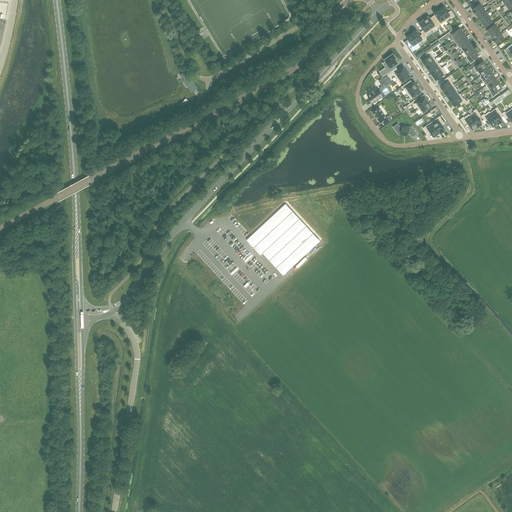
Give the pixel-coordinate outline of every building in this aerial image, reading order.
[(475,13),(483,8),(479,4),(472,9),(473,10),(472,10),(475,14),(475,13)] [(439,9),(446,20),(451,17),(452,18),(454,16),(451,11),(448,12),(444,6),(439,9)] [(475,13),(478,18),(486,12),(483,8),(475,13)] [(439,9),(434,13),(435,15),(438,18),(435,20),(439,26),(441,24),(446,20),(439,9)] [(486,12),(478,18),(482,22),(489,17),(486,12)] [(424,19),(423,19),(431,30),(435,28),(436,27),(436,28),(439,26),(435,20),(433,22),(430,18),(428,16),(424,19)] [(489,17),(482,22),(485,27),(492,21),(489,17)] [(423,20),(419,23),(423,30),(421,32),(426,39),(425,37),(427,35),(427,33),(431,30),(423,19),(423,20)] [(490,34),(498,29),(494,24),(487,29),(490,34)] [(452,33),(449,35),(452,40),(451,41),(453,39),(462,33),(462,32),(460,29),(459,28),(452,33)] [(490,34),(493,38),(501,33),(498,29),(490,34)] [(416,30),(411,34),(419,44),(418,43),(423,40),(423,41),(426,39),(421,32),(422,34),(420,36),(416,30)] [(462,33),(453,39),(456,44),(465,37),(462,33)] [(493,38),(493,39),(495,42),(496,42),(497,43),(504,38),(501,33),(493,38)] [(411,34),(406,37),(411,44),(409,46),(412,51),(415,49),(414,48),(419,44),(411,34)] [(448,36),(446,34),(439,39),(441,42),(448,36)] [(465,37),(456,44),(459,48),(460,48),(460,47),(468,42),(465,37)] [(468,42),(460,47),(460,48),(463,52),(472,46),(468,42)] [(472,46),(463,52),(466,56),(467,56),(475,50),(472,46)] [(466,56),(465,57),(469,62),(470,64),(474,61),(477,59),(475,57),(478,55),(475,50),(467,56),(466,56)] [(427,57),(422,60),(425,66),(435,59),(432,54),(432,53),(430,51),(425,54),(427,57)] [(388,65),(381,71),(384,75),(391,71),(389,68),(394,64),(397,62),(394,58),(395,57),(393,54),(384,59),(388,65)] [(435,59),(425,66),(429,70),(438,63),(435,59)] [(475,63),(469,66),(471,69),(473,68),(477,72),(478,71),(486,66),(482,61),(476,65),(475,63)] [(438,63),(429,70),(432,75),(442,68),(438,63)] [(486,66),(478,71),(481,75),(489,70),(486,66)] [(396,68),(391,72),(393,74),(394,74),(397,79),(407,72),(403,67),(398,71),(396,68)] [(442,68),(432,75),(436,80),(446,72),(443,67),(442,68)] [(481,75),(479,76),(483,81),(484,80),(492,74),(489,70),(481,75)] [(192,92),(197,88),(186,71),(181,75),(192,92)] [(407,72),(397,79),(400,84),(410,77),(407,72)] [(484,80),(483,81),(486,86),(487,85),(488,84),(495,79),(492,74),(484,80)] [(391,83),(387,76),(383,78),(388,85),(391,83)] [(445,83),(440,86),(444,91),(454,84),(450,80),(451,79),(449,76),(443,80),(445,83)] [(487,85),(486,86),(489,90),(491,88),(498,83),(495,79),(488,84),(487,85)] [(414,82),(404,89),(407,94),(417,87),(417,86),(417,87),(414,82)] [(491,88),(489,90),(492,97),(498,93),(496,91),(501,88),(501,87),(501,86),(499,83),(499,84),(498,83),(491,88)] [(391,92),(385,84),(380,88),(381,89),(378,91),(377,89),(375,90),(375,89),(370,92),(371,93),(368,95),(372,101),(375,99),(375,100),(379,97),(381,95),(381,94),(383,93),(385,96),(391,92)] [(454,84),(444,91),(447,96),(457,89),(454,84)] [(417,87),(407,94),(411,98),(421,92),(417,87)] [(457,89),(447,96),(450,101),(460,94),(459,94),(456,90),(457,89)] [(460,94),(450,101),(454,106),(459,102),(461,105),(466,101),(464,98),(464,99),(460,94)] [(424,97),(415,104),(418,108),(428,102),(428,101),(424,97)] [(428,102),(418,108),(422,113),(431,106),(428,102)] [(379,107),(372,112),(375,116),(380,122),(382,121),(384,124),(388,121),(379,107)] [(489,111),(498,123),(502,121),(501,120),(502,120),(498,114),(501,112),(497,107),(490,112),(489,111)] [(469,114),(477,126),(481,124),(481,123),(482,122),(478,117),(480,115),(476,109),(473,111),(474,112),(469,115),(469,114)] [(504,111),(502,113),(505,119),(508,117),(511,122),(511,112),(510,109),(505,113),(504,111)] [(484,114),(481,116),(485,121),(487,119),(492,126),(497,123),(497,124),(498,123),(489,111),(484,115),(484,114)] [(463,117),(460,119),(464,124),(467,122),(472,129),(477,126),(469,114),(464,117),(463,117)] [(439,116),(431,122),(439,133),(440,132),(440,133),(444,130),(444,129),(440,123),(443,121),(439,116)] [(431,122),(423,128),(427,133),(429,131),(433,137),(439,133),(431,122)] [(398,123),(393,127),(398,134),(410,134),(412,138),(417,134),(412,126),(400,126),(398,123)] [(251,235),(249,238),(263,253),(283,275),(320,241),(286,204),(251,235)]
